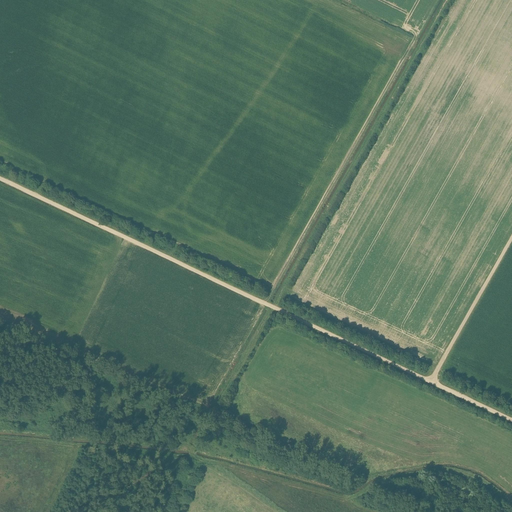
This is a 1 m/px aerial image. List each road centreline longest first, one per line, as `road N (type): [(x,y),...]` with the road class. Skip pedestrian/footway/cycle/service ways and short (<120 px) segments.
road 1 (track): [(0,177),(431,381)]
road 2 (track): [(448,0),(275,307)]
road 3 (track): [(511,237),(431,381)]
